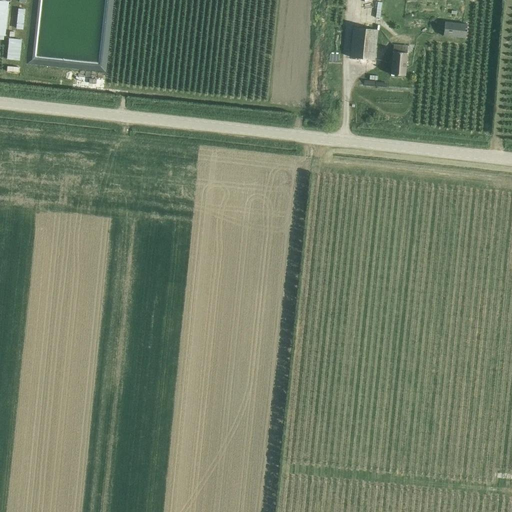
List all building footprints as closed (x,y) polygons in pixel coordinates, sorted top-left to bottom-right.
[(0,0),(0,35),(5,36),(7,16),(9,2),(0,0)] [(27,5),(23,26),(30,27),(33,6),(27,5)] [(22,29),(25,10),(18,9),(16,29),(22,29)] [(469,37),(470,23),(448,20),(446,33),(469,37)] [(357,26),(353,56),(376,59),(380,29),(357,26)] [(19,61),(21,40),(9,38),(6,59),(19,61)] [(407,74),(409,52),(395,50),(393,73),(407,74)]
